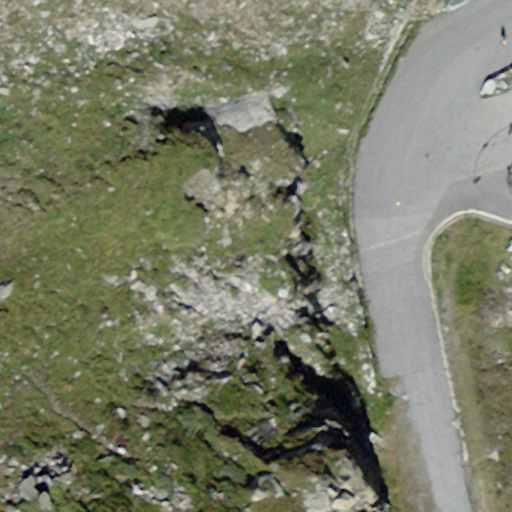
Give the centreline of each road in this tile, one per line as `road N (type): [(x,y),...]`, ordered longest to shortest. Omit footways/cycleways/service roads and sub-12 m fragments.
road 1 (unclassified): [(422,369),(392,242),(392,154),(405,119),(443,65),(511,21)]
road 2 (track): [(452,511),(422,369)]
